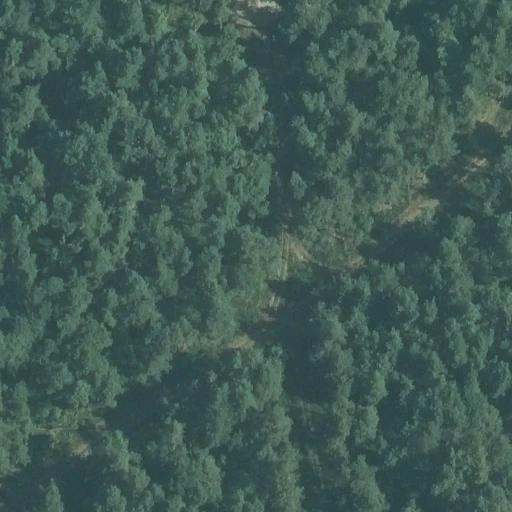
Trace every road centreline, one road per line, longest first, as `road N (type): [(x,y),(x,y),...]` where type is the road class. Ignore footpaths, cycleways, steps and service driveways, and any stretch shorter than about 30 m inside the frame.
road 1 (track): [(7,511),(125,422),(354,270),(511,131)]
road 2 (track): [(228,0),(275,105),(286,317),(325,511)]
